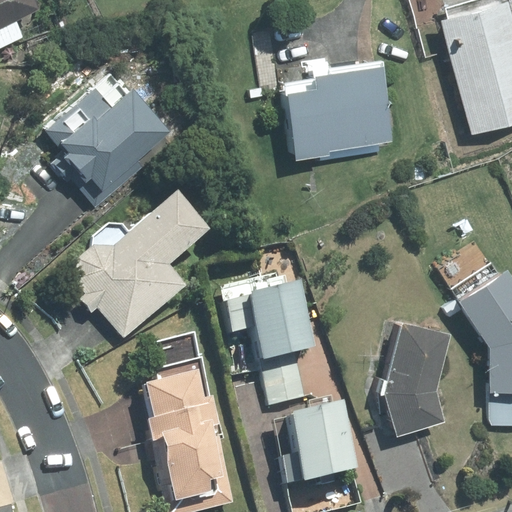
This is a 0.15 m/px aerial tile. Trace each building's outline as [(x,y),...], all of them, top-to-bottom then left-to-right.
[(0,0),(0,46),(22,37),(15,20),(39,9),(35,0),(0,0)] [(447,20),(442,21),(473,132),(511,121),(511,3),(511,0),(475,0),(444,9),(447,20)] [(318,80),(285,85),(296,162),(318,158),(319,163),(381,154),(380,146),(397,143),(384,60),(330,68),(328,58),(306,61),(307,69),(316,68),(318,80)] [(136,161),(169,132),(133,92),(129,96),(110,74),(46,131),(65,152),(51,164),(65,180),(69,176),(95,206),(141,166),(136,161)] [(98,306),(124,338),(188,285),(170,264),(211,229),(178,190),(128,231),(122,224),(109,223),(93,236),(92,245),(79,258),(75,278),(88,293),(81,299),(91,311),(98,306)] [(475,239),(436,265),(491,348),(491,391),(511,391),(511,277),(508,271),(499,276),(475,239)] [(277,272),(217,285),(227,333),(253,328),(260,359),(295,351),(312,347),(298,281),(280,285),(277,272)] [(450,335),(403,323),(385,393),(397,436),(445,422),(436,391),(450,335)] [(147,417),(167,511),(198,511),(236,504),(213,395),(208,396),(194,333),(149,342),(157,381),(148,383),(155,415),(147,417)] [(295,351),(260,359),(269,404),(305,396),(295,351)] [(511,422),(511,391),(491,391),(491,422),(511,422)] [(293,454),(283,456),(289,482),(352,469),(339,403),(333,404),(331,395),(310,399),(312,408),(285,413),(293,454)]
